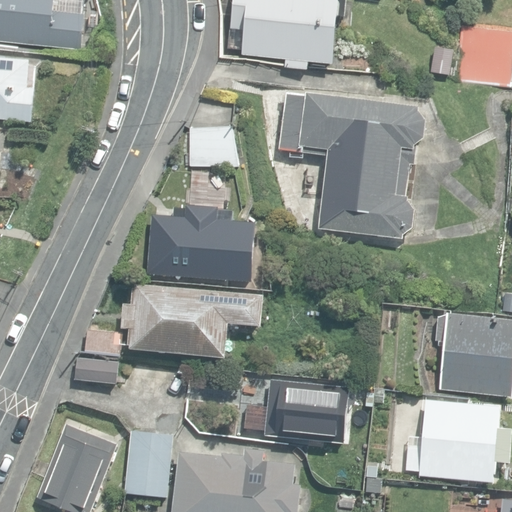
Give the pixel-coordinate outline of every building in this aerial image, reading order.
[(0,0),(0,41),(83,51),(89,0),(0,0)] [(286,66),(309,68),(310,62),(335,64),(340,7),(348,7),(349,0),(235,0),(232,48),(243,50),(243,56),(287,57),(286,66)] [(459,79),(511,85),(511,31),(463,26),(459,79)] [(432,72),(451,76),(455,51),(436,47),(432,72)] [(0,119),(33,123),(37,88),(35,88),(37,67),(32,66),(32,61),(0,58),(0,119)] [(322,228),(406,240),(407,235),(416,227),(417,209),(410,202),(410,196),(409,196),(413,165),(417,165),(420,143),(427,137),(428,121),(420,111),(421,109),(309,93),(309,95),(290,93),(282,149),(332,156),(322,228)] [(190,126),(191,166),(241,166),(233,129),(190,126)] [(231,280),(233,280),(237,221),(233,221),(219,220),(219,211),(220,208),(187,205),(187,209),(176,208),(176,216),(153,214),(149,275),(231,280)] [(133,350),(227,358),(230,323),(263,326),(266,297),(136,287),(134,305),(127,304),(125,328),(132,329),(131,345),(133,345),(133,350)] [(443,389),(511,396),(511,320),(449,314),(449,318),(441,317),(439,341),(448,342),(443,389)] [(87,352),(123,355),(125,333),(90,329),(87,352)] [(77,379),(114,381),(115,361),(79,358),(77,379)] [(266,435),(345,443),(351,387),(272,379),(269,407),(248,404),(245,428),(267,431),(266,435)] [(401,406),(414,407),(415,397),(402,395),(401,406)] [(421,475),(495,482),(496,474),(498,474),(499,461),(511,462),(511,428),(502,428),(504,406),(488,404),(488,405),(428,400),(424,438),(415,437),(414,445),(410,445),(410,448),(407,448),(405,465),(409,465),(409,470),(422,472),(421,475)] [(73,511),(92,511),(119,444),(67,424),(39,498),(74,511),(73,511)] [(127,493),(169,497),(175,436),(134,432),(127,493)] [(297,511),(301,482),(294,481),(296,461),(264,458),(265,449),(246,447),(245,454),(223,452),(222,456),(180,451),(173,511),(297,511)] [(511,511),(511,499),(505,498),(503,511),(511,511)]
